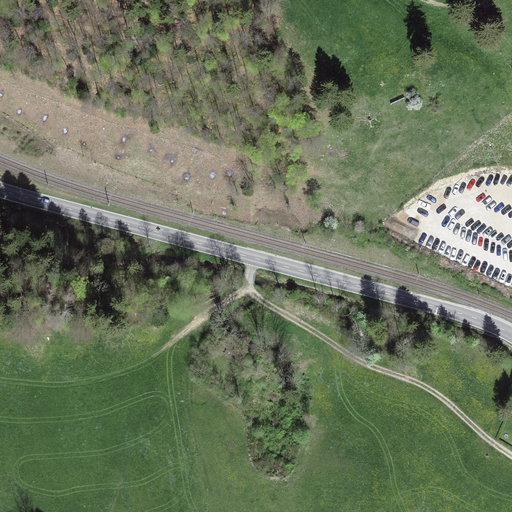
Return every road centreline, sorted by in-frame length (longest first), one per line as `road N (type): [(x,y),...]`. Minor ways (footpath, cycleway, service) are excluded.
road 1 (primary): [(0,190),(511,333)]
road 2 (track): [(511,458),(433,394),(367,367),(262,306),(247,284),(252,257)]
road 3 (track): [(122,372),(247,284)]
